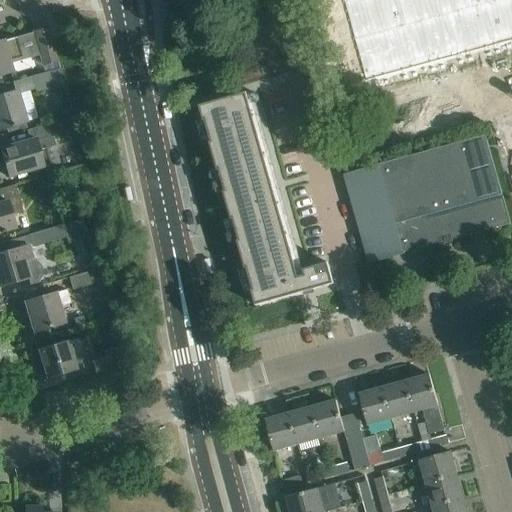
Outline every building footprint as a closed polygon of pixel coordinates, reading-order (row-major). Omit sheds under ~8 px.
[(511,0),(343,0),(365,81),(511,41),(511,0)] [(39,52),(45,72),(60,68),(48,28),(33,32),(39,52)] [(0,74),(14,71),(10,59),(21,57),(15,37),(0,41),(0,74)] [(15,91),(5,94),(0,95),(0,129),(14,125),(27,121),(18,93),(36,88),(37,93),(45,91),(64,85),(60,68),(45,72),(40,73),(32,75),(13,81),(15,91)] [(211,102),(199,106),(204,121),(205,121),(211,142),(210,142),(218,170),(219,170),(225,191),(223,191),(232,220),(233,219),(239,240),(237,240),(245,269),(247,268),(253,289),(251,289),(256,305),(275,300),(335,283),(329,262),(304,269),(306,275),(301,276),(299,267),(290,237),(248,92),(211,102)] [(57,113),(59,120),(72,116),(68,104),(60,106),(57,113)] [(59,120),(54,122),(46,124),(49,137),(58,135),(77,129),(73,116),(72,116),(59,120)] [(511,223),(486,135),(342,176),(367,263),(511,223)] [(35,137),(19,143),(0,148),(8,177),(27,171),(51,164),(46,147),(39,149),(35,137)] [(49,189),(39,180),(33,188),(43,196),(49,189)] [(15,184),(5,187),(0,188),(0,232),(3,232),(15,228),(10,214),(23,210),(15,184)] [(82,218),(63,224),(28,235),(32,247),(66,237),(73,239),(83,236),(86,231),(82,218)] [(38,279),(41,276),(42,271),(40,264),(36,260),(32,259),(28,245),(0,253),(0,285),(18,281),(27,277),(29,284),(39,281),(38,279)] [(97,268),(97,269),(68,277),(72,290),(101,281),(97,268)] [(67,289),(43,296),(24,302),(33,331),(52,326),(64,322),(59,305),(71,302),(67,289)] [(39,350),(47,377),(75,369),(72,358),(83,355),(78,338),(39,350)] [(92,361),(95,373),(126,364),(121,345),(102,350),(104,357),(92,361)] [(423,410),(430,434),(444,430),(438,405),(430,374),(406,381),(415,412),(423,410)] [(391,419),(415,412),(406,381),(383,387),(391,419)] [(368,425),(391,419),(383,387),(359,394),(364,413),(368,425)] [(321,438),(344,432),(346,437),(355,470),(370,465),(370,464),(363,438),(356,413),(341,417),(336,400),(313,407),(321,438)] [(298,444),(321,438),(313,407),(289,413),(298,444)] [(284,448),(298,444),(289,413),(265,420),(274,451),(275,450),(277,457),(286,454),(284,448)] [(376,435),(363,438),(370,464),(383,460),(384,461),(402,456),(399,447),(381,452),(376,435)] [(428,440),(429,442),(423,444),(425,450),(449,444),(446,435),(428,440)] [(417,442),(399,447),(402,456),(420,451),(417,442)] [(330,466),(329,467),(332,476),(350,471),(347,462),(342,463),(336,445),(324,449),(330,466)] [(420,460),(426,483),(457,474),(451,451),(420,460)] [(329,467),(311,471),(314,481),(332,476),(329,467)] [(426,483),(433,506),(464,498),(457,474),(426,483)] [(282,480),(285,489),(303,484),(300,475),(282,480)] [(374,479),(379,496),(388,494),(383,476),(374,479)] [(358,484),(362,501),(371,498),(367,481),(358,484)] [(287,497),(290,511),(322,511),(324,511),(318,488),(287,497)] [(379,496),(383,511),(393,511),(388,494),(379,496)] [(362,501),(365,511),(375,511),(371,498),(362,501)] [(433,506),(434,511),(467,511),(464,498),(433,506)]
